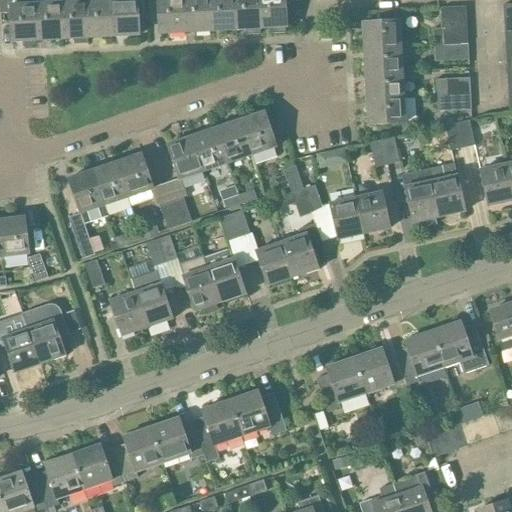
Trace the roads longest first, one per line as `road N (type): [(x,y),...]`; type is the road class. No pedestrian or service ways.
road 1 (residential): [(511,264),(0,433)]
road 2 (residential): [(308,0),(311,56),(299,65),(18,164),(0,150)]
